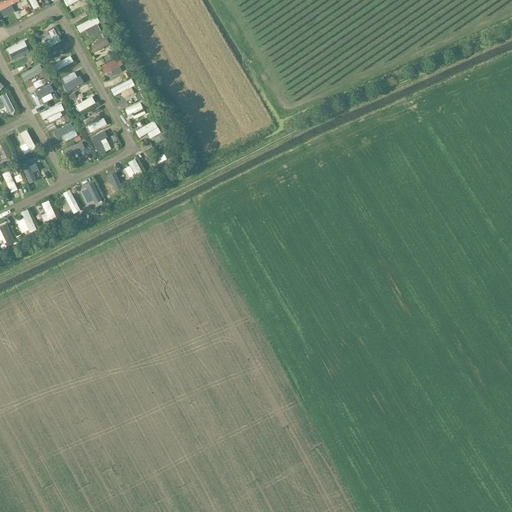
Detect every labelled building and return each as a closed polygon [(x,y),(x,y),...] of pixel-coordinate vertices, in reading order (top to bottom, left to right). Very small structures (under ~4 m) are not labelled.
[(4,0),(0,2),(0,8),(5,18),(16,11),(13,5),(22,1),(21,0),(4,0)] [(38,0),(28,0),(34,10),(42,6),(38,0)] [(99,17),(76,25),(79,34),(86,32),(88,36),(103,30),(99,17)] [(59,34),(44,43),(47,50),(63,40),(59,34)] [(96,52),(111,46),(108,38),(92,44),(96,52)] [(27,42),(8,47),(11,59),(30,54),(27,42)] [(60,69),(75,62),(71,55),(56,62),(60,69)] [(104,65),(107,73),(124,65),(120,57),(104,65)] [(29,83),(44,69),(38,63),(23,77),(29,83)] [(114,97),(122,93),(125,99),(136,94),(133,87),(135,86),(133,79),(111,88),(114,97)] [(35,93),(40,104),(55,97),(49,86),(35,93)] [(11,114),(17,111),(8,94),(0,97),(0,110),(7,106),(11,114)] [(84,109),(97,104),(94,96),(81,101),(84,109)] [(142,102),(126,108),(131,120),(146,114),(142,102)] [(53,117),(64,112),(60,105),(41,112),(44,121),(53,117)] [(92,118),(98,130),(108,125),(102,113),(92,118)] [(149,135),(150,138),(161,133),(156,121),(136,130),(140,139),(149,135)] [(57,131),(62,142),(76,136),(71,125),(57,131)] [(24,155),(38,150),(30,130),(16,135),(24,155)] [(101,140),(108,152),(113,149),(109,143),(113,140),(110,135),(101,140)] [(6,161),(14,159),(8,141),(0,143),(6,161)] [(82,154),(81,151),(84,150),(82,144),(63,151),(66,158),(76,154),(77,156),(82,154)] [(166,144),(156,149),(163,162),(173,157),(166,144)] [(137,158),(129,162),(137,180),(145,176),(137,158)] [(25,169),(31,185),(44,179),(37,164),(25,169)] [(10,170),(1,175),(10,194),(19,190),(10,170)] [(109,174),(116,190),(124,187),(117,171),(109,174)] [(88,183),(96,203),(103,200),(95,180),(88,183)] [(107,182),(101,186),(105,193),(111,190),(107,182)] [(69,211),(73,210),(75,214),(81,211),(73,190),(63,194),(69,211)] [(49,225),(60,220),(50,201),(39,206),(49,225)] [(18,226),(23,235),(38,227),(29,209),(17,215),(22,224),(18,226)] [(0,240),(4,249),(18,243),(9,224),(0,227),(0,240)]
